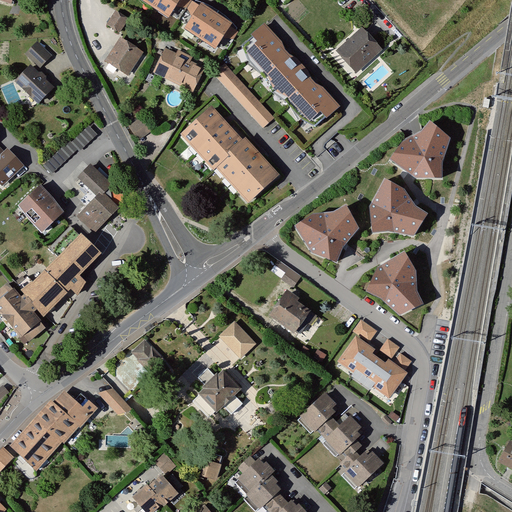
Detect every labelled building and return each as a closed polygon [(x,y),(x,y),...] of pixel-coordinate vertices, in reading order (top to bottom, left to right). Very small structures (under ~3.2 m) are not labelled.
[(181,0),(142,0),(169,18),(181,0)] [(230,24),(198,4),(183,27),(214,48),(230,24)] [(116,8),(108,23),(121,30),(130,16),(116,8)] [(342,105),(264,20),(250,33),(257,42),(247,51),(270,75),(266,78),(285,100),(288,97),(317,128),(342,105)] [(383,50),(362,27),(336,51),(356,74),(383,50)] [(144,51),(121,37),(106,61),(128,75),(144,51)] [(52,55),(37,42),(25,54),(39,68),(52,55)] [(206,65),(165,47),(152,75),(193,93),(206,65)] [(224,63),(213,72),(263,128),(273,119),(224,63)] [(53,86),(30,65),(15,82),(37,103),(53,86)] [(241,140),(210,106),(178,134),(213,172),(217,169),(248,203),(280,175),(245,136),(241,140)] [(144,116),(130,124),(138,139),(152,131),(144,116)] [(442,162),(451,138),(431,120),(420,132),(401,141),(389,159),(415,178),(442,178),(442,162)] [(90,122),(44,164),(52,173),(98,131),(90,122)] [(23,166),(6,148),(0,154),(0,183),(2,186),(23,166)] [(112,184),(90,163),(76,178),(95,196),(75,216),(94,234),(119,207),(104,192),(112,184)] [(405,189),(385,178),(369,207),(372,234),(388,231),(414,237),(428,213),(414,204),(405,189)] [(64,212),(39,185),(16,205),(42,233),(64,212)] [(359,228),(345,205),(334,211),(313,213),(294,227),(310,253),(337,264),(343,248),(359,228)] [(101,253),(80,233),(59,255),(34,281),(32,280),(21,289),(43,317),(68,292),(71,288),(78,295),(86,280),(81,274),(101,253)] [(417,271),(405,251),(377,267),(369,285),(365,292),(382,301),(400,316),(424,305),(418,292),(417,271)] [(280,258),(272,269),(295,285),(303,274),(280,258)] [(47,327),(13,288),(0,299),(0,311),(27,343),(47,327)] [(300,296),(287,288),(269,314),(296,332),(311,310),(297,300),(300,296)] [(362,318),(354,330),(371,340),(379,328),(362,318)] [(257,343),(235,321),(219,336),(241,358),(257,343)] [(375,348),(356,335),(338,361),(391,398),(409,372),(389,358),(386,362),(373,353),(375,348)] [(389,336),(381,348),(394,357),(402,345),(389,336)] [(134,348),(142,361),(156,352),(147,339),(134,348)] [(243,388),(224,368),(199,392),(217,412),(243,388)] [(121,416),(132,406),(112,383),(101,393),(121,416)] [(51,398),(9,445),(36,468),(62,439),(65,441),(78,426),(80,428),(99,407),(82,392),(76,400),(63,389),(53,400),(51,398)] [(341,407),(327,392),(302,415),(315,430),(341,407)] [(350,413),(324,438),(339,454),(366,429),(350,413)] [(511,440),(510,440),(499,459),(511,466),(511,440)] [(3,446),(0,448),(0,470),(13,457),(3,446)] [(370,446),(346,471),(363,488),(387,463),(370,446)] [(155,459),(168,473),(178,464),(166,450),(155,459)] [(222,464),(199,457),(194,473),(218,480),(222,464)] [(287,490),(261,463),(239,483),(265,511),(287,490)] [(147,483),(132,497),(145,511),(151,511),(162,503),(164,506),(179,493),(162,475),(150,486),(147,483)] [(304,511),(291,499),(277,511),(304,511)] [(214,511),(207,503),(197,511),(214,511)]
